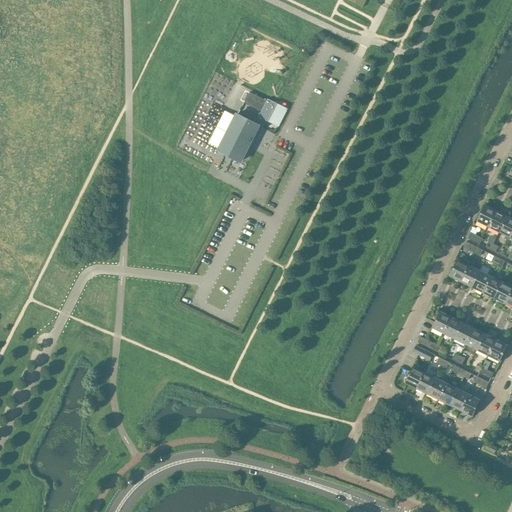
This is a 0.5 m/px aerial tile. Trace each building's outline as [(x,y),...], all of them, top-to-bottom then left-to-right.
[(258,117),(261,118),(267,121),(276,103),(267,99),(258,117)] [(258,126),(258,125),(236,114),(218,150),(229,156),(240,161),(258,126)] [(476,221),(488,227),(497,210),(485,204),(476,221)] [(488,227),(499,232),(507,216),(497,210),(488,227)] [(499,232),(510,238),(511,234),(511,218),(507,216),(499,232)] [(468,238),(480,244),(482,238),(471,232),(468,238)] [(490,250),(493,244),(488,241),(485,247),(490,250)] [(463,247),(475,253),(478,248),(466,242),(463,247)] [(498,246),(493,244),(490,250),(496,252),(498,246)] [(497,265),(500,259),(494,256),(491,262),(497,265)] [(449,275),(461,281),(469,265),(457,260),(449,275)] [(461,281),(472,287),(480,271),(469,265),(461,281)] [(472,287),(483,292),(491,277),(480,271),(472,287)] [(483,292),(494,298),(502,282),(491,277),(483,292)] [(494,298),(505,304),(511,290),(511,287),(502,282),(494,298)] [(444,333),(452,317),(440,311),(432,327),(444,333)] [(444,333),(455,339),(463,323),(452,317),(444,333)] [(455,339),(466,344),(474,328),(463,323),(455,339)] [(466,344),(477,350),(485,334),(474,328),(466,344)] [(477,350),(488,356),(496,340),(485,334),(477,350)] [(435,350),(438,345),(421,336),(418,342),(435,350)] [(496,340),(488,356),(499,362),(507,345),(496,340)] [(416,346),(413,352),(424,357),(427,351),(416,346)] [(457,362),(460,356),(454,353),(451,359),(457,362)] [(441,366),(444,360),(439,357),(436,363),(441,366)] [(473,370),(479,373),(482,367),(476,364),(473,370)] [(416,388),(424,372),(413,366),(404,382),(416,388)] [(482,367),(479,373),(491,379),(494,373),(482,367)] [(463,377),(466,371),(460,368),(458,374),(463,377)] [(416,388),(427,394),(435,378),(424,372),(416,388)] [(474,383),(486,389),(489,383),(477,377),(474,383)] [(427,394),(438,399),(446,383),(435,378),(427,394)] [(438,399),(449,405),(457,389),(446,383),(438,399)] [(449,405),(460,411),(468,394),(457,389),(449,405)] [(468,394),(460,411),(472,416),(480,400),(468,394)] [(487,442),(484,449),(494,454),(497,448),(487,442)]
